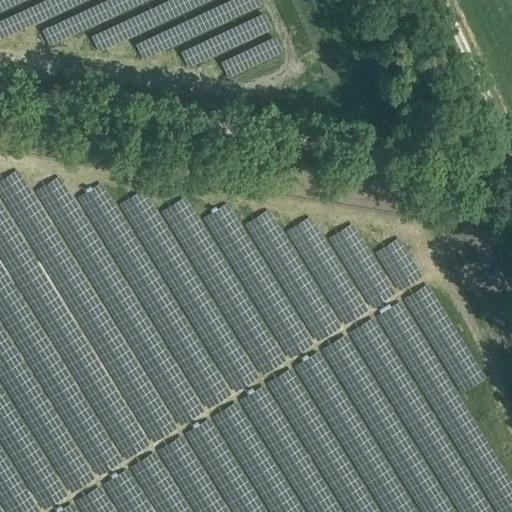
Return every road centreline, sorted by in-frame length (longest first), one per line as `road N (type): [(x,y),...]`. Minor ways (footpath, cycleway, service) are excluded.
road 1 (unclassified): [(511,173),(0,94)]
road 2 (track): [(511,154),(441,0)]
